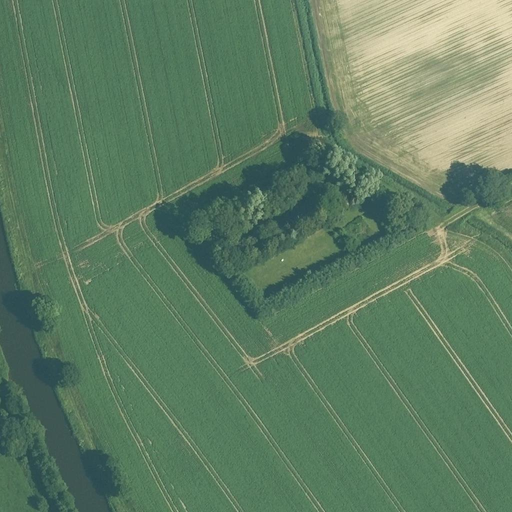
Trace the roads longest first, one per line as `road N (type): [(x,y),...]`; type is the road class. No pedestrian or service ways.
road 1 (track): [(511,188),(253,323)]
road 2 (track): [(55,511),(0,394)]
